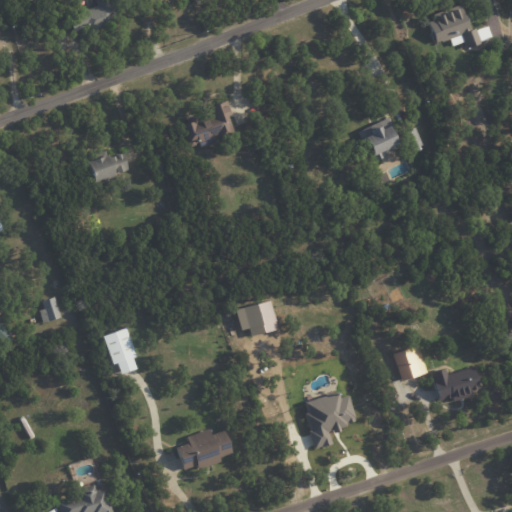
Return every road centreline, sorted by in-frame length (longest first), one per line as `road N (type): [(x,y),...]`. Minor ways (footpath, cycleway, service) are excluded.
road 1 (residential): [(0,119),(324,0)]
road 2 (residential): [(286,511),(511,436)]
